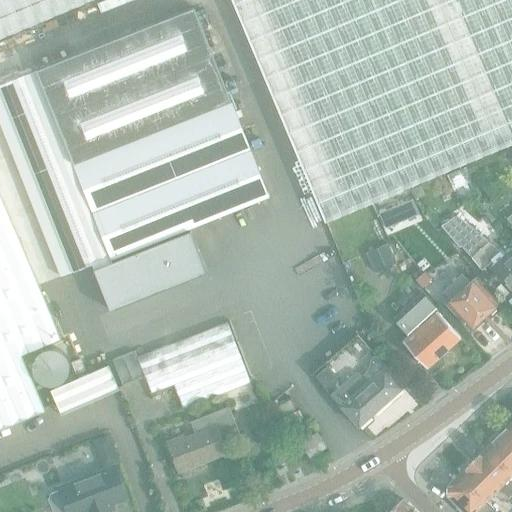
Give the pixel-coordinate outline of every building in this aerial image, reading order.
[(511,0),(0,0),(0,37),(88,0),(233,0),(328,221),(511,143),(511,0)] [(193,7),(37,69),(83,191),(109,259),(190,227),(268,197),(193,7)] [(421,185),(410,189),(415,199),(425,195),(421,185)] [(0,427),(44,409),(21,354),(60,337),(0,195),(0,427)] [(484,196),(477,202),(483,210),(490,204),(484,196)] [(396,206),(379,213),(386,228),(402,221),(396,206)] [(495,219),(488,211),(484,213),(491,222),(495,219)] [(453,216),(440,227),(447,235),(458,247),(460,246),(481,270),(490,262),(511,287),(511,248),(503,256),(453,216)] [(109,259),(92,266),(109,309),(207,272),(190,227),(109,259)] [(386,245),(365,253),(372,272),(394,263),(386,245)] [(422,287),(431,280),(424,272),(415,280),(422,287)] [(461,275),(457,279),(442,293),(450,301),(445,305),(468,330),(498,304),(475,279),(469,284),(461,275)] [(421,295),(394,318),(410,336),(402,343),(426,369),(460,339),(421,295)] [(133,352),(112,360),(114,363),(122,385),(143,377),(149,393),(173,384),(182,409),(249,383),(226,322),(136,357),(133,352)] [(359,426),(383,405),(403,387),(357,337),(314,376),(359,426)] [(60,413),(118,388),(108,365),(50,390),(60,413)] [(294,409),(290,400),(269,411),(273,420),(294,409)] [(194,436),(184,440),(183,437),(166,443),(177,471),(193,465),(193,467),(226,454),(222,442),(239,436),(228,407),(189,422),(194,436)] [(511,421),(499,435),(511,448),(511,421)] [(326,449),(316,433),(300,444),(310,460),(326,449)] [(511,448),(499,435),(485,448),(511,474),(511,448)] [(511,474),(485,448),(472,461),(509,498),(511,494),(511,474)] [(492,493),(499,500),(502,498),(505,502),(509,498),(472,461),(459,475),(485,501),(492,493)] [(50,494),(48,499),(53,511),(104,511),(115,508),(113,505),(126,499),(114,467),(58,488),(59,491),(50,494)] [(487,511),(492,508),(484,501),(485,501),(459,475),(447,487),(448,493),(466,511),(487,511)] [(412,511),(401,501),(389,511),(412,511)]
